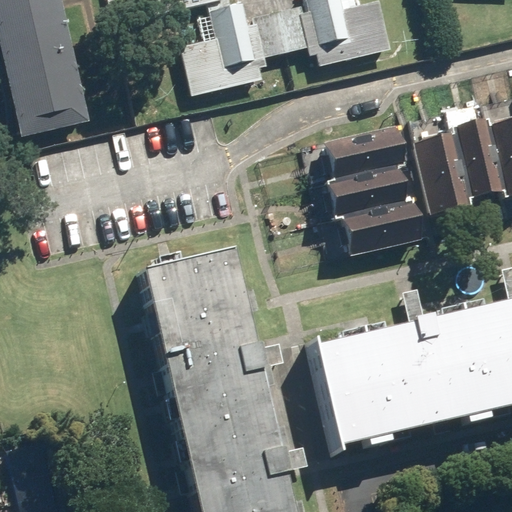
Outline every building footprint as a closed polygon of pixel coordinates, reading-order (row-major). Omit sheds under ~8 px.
[(86,125),(57,0),(0,0),(0,48),(21,139),(86,125)] [(221,4),(220,0),(149,0),(154,20),(221,4)] [(316,56),(319,70),(390,54),(378,3),(355,8),(353,0),(301,0),(305,16),(300,18),(309,57),(316,56)] [(179,50),(190,100),(261,83),(258,72),(265,70),(263,60),(306,50),(299,18),(245,30),(240,8),(207,15),(208,17),(194,21),(199,45),(179,50)] [(511,119),(492,124),(507,192),(508,198),(511,197),(511,119)] [(487,120),(452,128),(470,203),(505,195),(487,120)] [(403,169),(409,167),(399,124),(323,142),(333,185),(403,169)] [(450,136),(413,144),(429,215),(466,207),(450,136)] [(333,185),(326,186),(334,219),(410,202),(403,169),(333,185)] [(410,202),(341,218),(350,258),(426,241),(417,200),(410,202)] [(197,511),(296,511),(236,258),(142,280),(197,511)] [(511,311),(313,354),(336,461),(511,423),(511,311)]
